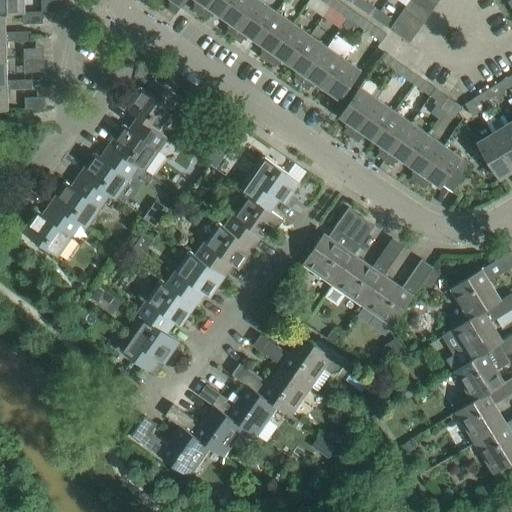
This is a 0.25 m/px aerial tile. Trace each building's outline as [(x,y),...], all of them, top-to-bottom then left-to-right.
[(24,0),(0,0),(0,12),(5,12),(5,13),(25,12),(24,0)] [(43,0),(44,9),(64,8),(63,0),(43,0)] [(173,0),(167,8),(176,14),(185,0),(173,0)] [(209,0),(198,0),(192,9),(200,14),(209,0)] [(234,0),(209,0),(200,14),(208,20),(214,10),(223,17),(234,0)] [(226,32),(233,38),(259,0),(234,0),(223,17),(232,23),(226,32)] [(257,40),(259,37),(277,11),(261,0),(259,0),(233,38),(241,43),(247,34),(257,40)] [(423,23),(430,14),(410,0),(404,10),(423,23)] [(430,0),(410,0),(430,14),(437,4),(430,0)] [(348,18),(353,10),(342,3),(337,10),(348,18)] [(375,18),(380,11),(368,3),(363,10),(375,18)] [(353,10),(348,18),(358,25),(363,18),(353,10)] [(417,33),(423,23),(404,10),(397,19),(417,33)] [(267,61),(294,23),(277,11),(259,37),(257,40),(266,47),(259,56),(267,61)] [(380,11),(375,18),(387,26),(392,19),(380,11)] [(5,12),(0,12),(0,36),(6,36),(6,41),(18,41),(18,32),(6,32),(5,13),(5,12)] [(397,19),(390,29),(410,43),(417,33),(397,19)] [(311,34),(294,23),(267,61),(275,67),(281,57),(290,64),(311,34)] [(382,42),(387,34),(376,27),(371,34),(382,42)] [(18,41),(31,40),(31,31),(18,32),(18,41)] [(293,79),(301,85),(328,46),(311,34),(290,64),(300,70),(293,79)] [(324,87),(326,84),(344,58),(328,46),(301,85),(308,90),(315,81),(324,87)] [(26,48),(27,68),(47,68),(46,47),(26,48)] [(396,72),(401,64),(391,57),(386,64),(396,72)] [(335,109),(362,70),(344,58),(326,84),(324,87),(333,93),(327,103),(335,109)] [(7,80),(7,60),(0,60),(0,84),(8,84),(8,89),(20,89),(20,79),(7,80)] [(396,72),(407,79),(412,72),(401,64),(396,72)] [(20,89),(33,88),(32,79),(20,79),(20,89)] [(147,91),(141,87),(125,109),(138,117),(162,132),(184,100),(155,79),(147,91)] [(420,88),(430,95),(435,88),(425,81),(420,88)] [(488,90),(492,97),(505,89),(500,82),(488,90)] [(0,84),(0,109),(8,109),(8,89),(8,84),(0,84)] [(360,86),(340,116),(350,123),(344,131),(351,137),(378,98),(360,86)] [(492,97),(488,90),(476,97),(480,104),(492,97)] [(447,107),(452,100),(441,92),(436,99),(447,107)] [(395,110),(378,98),(351,137),(359,142),(365,133),(374,139),(395,110)] [(473,116),(480,111),(473,99),(465,103),(473,116)] [(447,107),(457,114),(462,106),(452,100),(447,107)] [(411,122),(395,110),(374,139),(383,146),(377,155),(385,160),(411,122)] [(162,132),(138,117),(130,128),(124,124),(109,145),(139,165),(138,166),(145,171),(168,137),(162,132)] [(428,133),(411,122),(385,160),(392,165),(399,156),(408,163),(428,133)] [(511,164),(511,129),(508,123),(493,133),(511,164)] [(445,145),(428,133),(408,163),(417,169),(410,178),(418,183),(445,145)] [(511,164),(493,133),(477,142),(499,179),(511,170),(511,164)] [(139,165),(109,145),(101,156),(95,152),(80,174),(110,195),(109,195),(115,199),(138,166),(139,165)] [(469,163),(453,151),(445,145),(418,183),(426,189),(432,180),(442,187),(455,168),(462,173),(469,163)] [(300,181),(265,156),(242,189),(248,193),(271,209),(278,199),(285,203),(300,181)] [(110,195),(80,174),(72,185),(66,181),(51,203),(81,223),(80,224),(86,228),(109,195),(110,195)] [(283,218),(276,213),(271,209),(248,193),(225,226),(248,242),(254,246),(261,236),(268,240),(283,218)] [(43,214),(37,209),(22,231),(57,256),(80,224),(81,223),(51,203),(43,214)] [(342,248),(323,234),(302,264),(319,275),(333,285),(350,261),(354,255),(374,226),(363,218),(342,248)] [(248,242),(225,226),(220,222),(196,255),(195,256),(225,276),(233,265),(239,269),(254,246),(248,242)] [(392,238),(372,268),(354,255),(350,261),(333,285),(363,304),(383,276),(404,246),(392,238)] [(135,244),(128,254),(138,261),(141,256),(140,247),(135,244)] [(225,276),(195,256),(196,255),(190,251),(168,283),(168,284),(197,304),(204,293),(210,297),(225,276)] [(511,266),(511,251),(450,288),(469,319),(469,320),(501,300),(501,299),(500,300),(488,281),(511,266)] [(422,259),(401,289),(383,276),(363,304),(374,312),(391,323),(431,265),(422,259)] [(168,284),(168,283),(162,279),(138,313),(144,317),(167,333),(167,332),(175,321),(181,326),(197,304),(168,284)] [(97,283),(88,296),(100,305),(110,291),(97,283)] [(501,300),(469,320),(469,319),(452,330),(471,360),(471,361),(502,341),(490,322),(511,308),(511,292),(501,299),(501,300)] [(167,333),(144,317),(121,350),(133,359),(150,370),(158,359),(164,363),(180,341),(167,332),(167,333)] [(334,330),(327,339),(334,344),(341,334),(334,330)] [(304,335),(291,354),(261,334),(253,345),(283,366),(311,386),(324,367),(331,371),(339,370),(344,363),(304,335)] [(502,341),(471,361),(471,360),(454,371),(472,401),(473,402),(505,382),(505,381),(503,382),(492,364),(511,351),(511,336),(502,342),(502,341)] [(232,375),(249,386),(279,407),(292,415),(311,386),(283,366),(270,384),(240,363),(232,375)] [(505,382),(473,402),(472,401),(455,412),(474,443),(507,423),(505,424),(493,404),(511,393),(511,376),(505,381),(505,382)] [(207,384),(199,395),(215,406),(245,427),(259,436),(279,407),(249,386),(236,404),(207,384)] [(203,424),(173,404),(165,415),(181,426),(211,448),(224,457),(245,427),(215,406),(203,424)] [(145,416),(134,432),(131,436),(190,478),(211,448),(181,426),(169,445),(150,432),(156,424),(145,416)] [(511,419),(507,423),(474,443),(494,474),(511,462),(511,419)] [(330,431),(326,438),(333,443),(338,437),(330,431)] [(409,440),(400,446),(405,453),(414,448),(409,440)]
